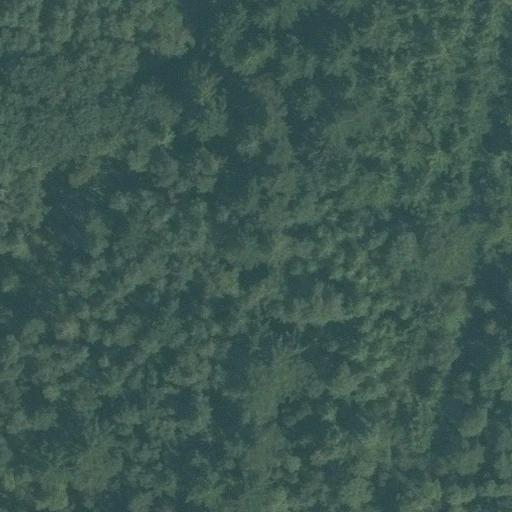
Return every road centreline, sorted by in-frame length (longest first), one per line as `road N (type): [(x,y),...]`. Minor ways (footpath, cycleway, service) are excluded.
road 1 (unknown): [(511,87),(434,511)]
road 2 (unclassified): [(0,69),(119,70),(159,53),(197,0)]
